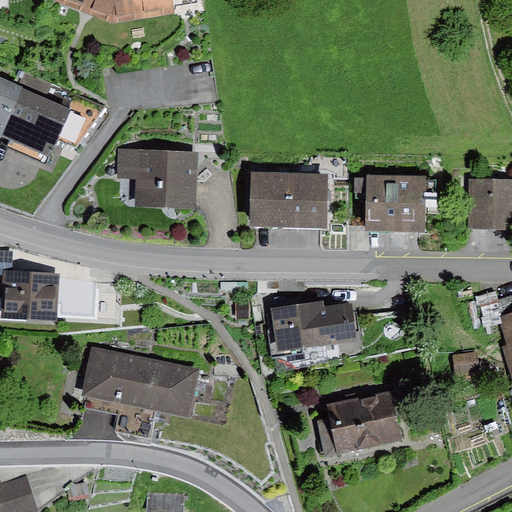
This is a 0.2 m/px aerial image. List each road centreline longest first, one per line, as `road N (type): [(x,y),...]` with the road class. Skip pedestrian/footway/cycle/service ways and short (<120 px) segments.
road 1 (residential): [(511,268),(124,259),(32,235)]
road 2 (residential): [(251,511),(192,472),(144,457),(0,456)]
road 3 (residential): [(32,235),(136,86),(170,82)]
